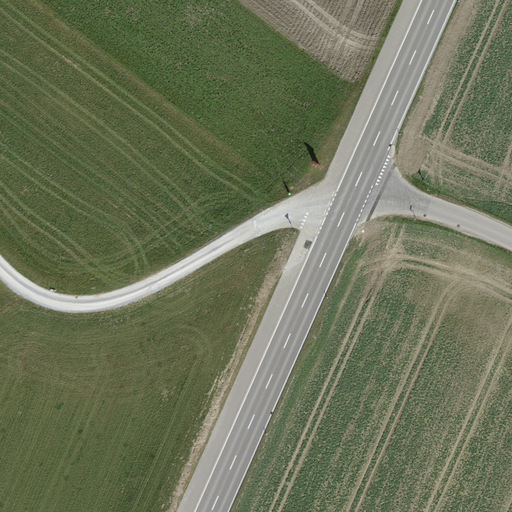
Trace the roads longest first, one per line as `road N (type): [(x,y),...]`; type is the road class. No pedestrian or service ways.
road 1 (track): [(359,183),(93,304),(52,301),(0,266)]
road 2 (secondary): [(211,511),(359,183)]
road 3 (secondary): [(359,183),(439,0)]
road 4 (unclassified): [(359,183),(511,239)]
